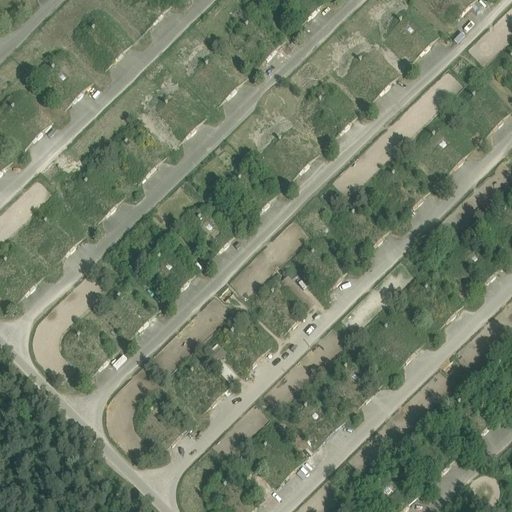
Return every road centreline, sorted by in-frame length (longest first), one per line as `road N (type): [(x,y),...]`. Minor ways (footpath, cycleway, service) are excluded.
road 1 (unclassified): [(505,0),(78,419)]
road 2 (unclassified): [(145,491),(511,137)]
road 3 (unclassified): [(2,344),(355,0)]
road 4 (unclassified): [(282,511),(511,285)]
road 5 (unclassified): [(0,200),(204,0)]
road 6 (unclassified): [(426,511),(511,427)]
